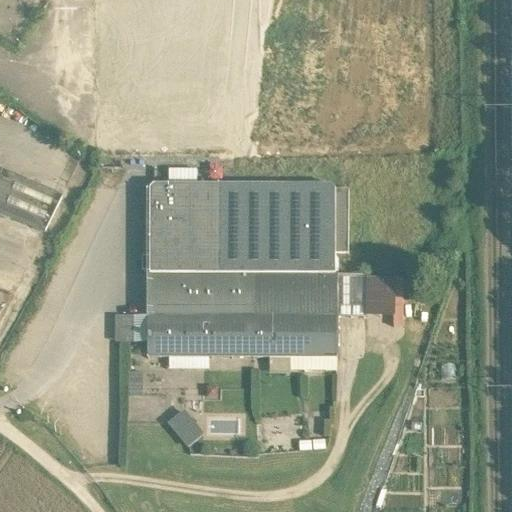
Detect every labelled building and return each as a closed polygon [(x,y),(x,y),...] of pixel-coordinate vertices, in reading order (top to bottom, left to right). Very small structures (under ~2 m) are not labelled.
[(98,0),(102,154),(254,151),(254,159),(434,155),(430,0),(98,0)] [(0,214),(45,232),(62,198),(1,172),(0,171),(0,214)] [(150,257),(142,257),(142,272),(150,272),(150,277),(149,277),(149,276),(148,276),(148,315),(148,323),(197,323),(202,318),(251,317),(252,277),(335,277),(335,276),(335,256),(348,255),(349,191),(336,192),(332,187),(154,186),(150,191),(150,257)] [(148,329),(148,360),(291,360),(306,360),(306,374),(336,374),(336,360),(337,319),(337,276),(335,276),(335,277),(252,277),(251,317),(202,318),(197,323),(148,323),(148,329)] [(138,397),(139,374),(129,374),(128,396),(138,397)] [(169,425),(168,426),(177,436),(193,422),(185,412),(183,414),(169,425)] [(311,442),(299,443),(299,453),(312,452),(311,442)] [(326,451),(325,442),(313,442),(313,452),(326,451)]
